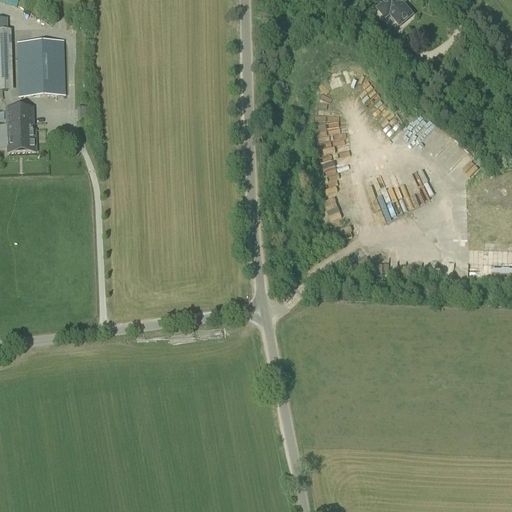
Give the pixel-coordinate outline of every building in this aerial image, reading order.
[(413,17),(403,5),(408,2),(406,0),(389,0),(378,10),(386,20),(390,16),(400,28),(413,17)] [(0,20),(0,93),(12,93),(11,32),(7,32),(7,20),(0,20)] [(409,65),(422,54),(410,41),(397,51),(409,65)] [(18,99),(66,98),(64,43),(16,45),(18,99)] [(345,84),(350,83),(345,69),(341,71),(345,84)] [(333,77),(338,76),(342,85),(344,84),(340,71),(332,74),(333,77)] [(330,90),(341,86),(338,76),(326,80),(330,90)] [(369,103),(376,94),(368,87),(360,95),(369,103)] [(0,149),(7,149),(7,155),(36,154),(35,132),(33,132),(33,111),(6,112),(6,111),(4,111),(5,127),(0,127),(0,149)] [(389,114),(379,123),(383,127),(393,117),(389,114)] [(427,153),(420,158),(429,171),(436,166),(427,153)] [(380,224),(419,207),(402,169),(398,171),(409,195),(398,200),(399,203),(375,214),(380,224)] [(337,178),(338,183),(350,180),(348,175),(337,178)] [(334,193),(320,198),(329,224),(339,220),(335,210),(340,208),(334,193)] [(364,257),(344,269),(351,281),(371,269),(364,257)]
